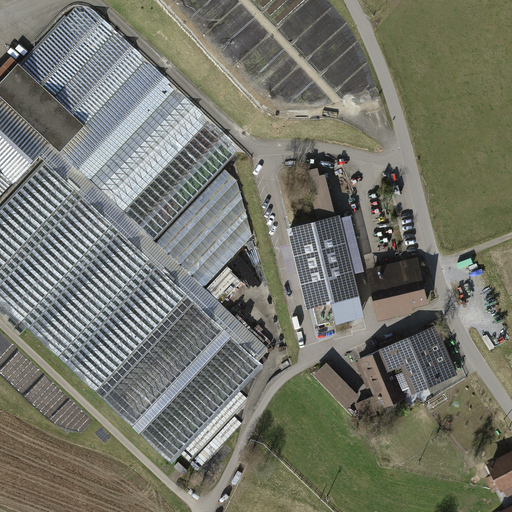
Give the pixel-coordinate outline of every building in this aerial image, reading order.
[(0,297),(171,458),(263,363),(256,357),(266,347),(203,287),(251,237),(235,180),(223,169),(240,150),(88,11),(75,11),(0,88),(0,297)] [(307,179),(317,221),(336,216),(326,174),(320,175),(318,168),(306,171),(308,178),(307,179)] [(286,228),(306,309),(360,296),(355,274),(364,271),(351,215),(341,218),(340,215),(336,216),(317,221),(286,228)] [(371,271),(382,314),(416,306),(415,302),(430,298),(419,253),(383,262),(385,268),(371,271)] [(411,383),(414,389),(452,373),(433,326),(394,342),(406,370),(396,375),(401,387),(411,383)] [(372,395),(377,407),(405,395),(401,387),(396,375),(384,346),(360,356),(374,388),(371,389),(374,395),(372,395)] [(327,362),(314,375),(347,409),(360,396),(327,362)] [(493,491),(511,481),(511,453),(492,464),(497,474),(487,478),(493,491)] [(179,461),(174,466),(184,475),(188,471),(179,461)]
